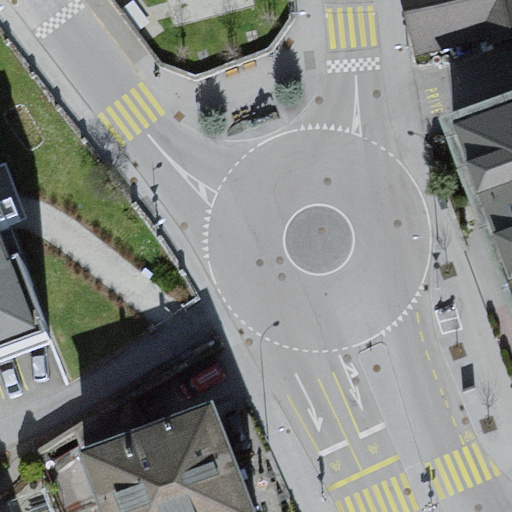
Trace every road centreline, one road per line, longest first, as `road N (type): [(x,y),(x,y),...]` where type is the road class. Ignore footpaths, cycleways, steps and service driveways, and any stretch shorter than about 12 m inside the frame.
road 1 (unclassified): [(245,220),(174,161),(44,0)]
road 2 (tertiary): [(353,305),(427,511)]
road 3 (tertiary): [(245,220),(245,260),(268,296),(309,314),(353,305)]
road 4 (tertiary): [(348,0),(355,77),(344,170)]
road 5 (tertiary): [(353,305),(372,290),(392,247),(381,200),(344,170)]
road 6 (tertiary): [(344,170),(323,165),(283,173),(254,199),(245,220)]
